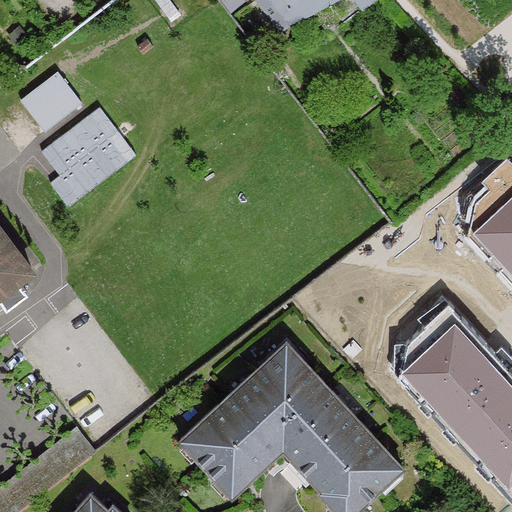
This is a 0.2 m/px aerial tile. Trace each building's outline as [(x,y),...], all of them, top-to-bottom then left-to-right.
[(261,0),(286,28),(317,0),(261,0)] [(84,99),(60,67),(23,95),(47,127),(84,99)] [(104,103),(44,148),(63,173),(54,179),(73,204),(142,153),(104,103)] [(486,187),(511,164),(505,157),(461,196),(458,218),(467,225),(472,202),(486,187)] [(511,163),(511,164),(486,187),(472,202),(467,225),(465,234),(486,256),(490,252),(502,265),(497,270),(511,285),(511,163)] [(33,268),(0,225),(0,297),(6,304),(27,288),(20,278),(33,268)] [(490,252),(486,256),(480,261),(492,274),(497,270),(502,265),(490,252)] [(423,325),(447,303),(438,293),(418,320),(423,325)] [(511,374),(447,303),(423,325),(402,343),(396,378),(417,401),(424,395),(435,408),(429,413),(442,427),(449,421),(460,435),(454,440),(475,464),(482,457),(496,473),(490,478),(511,502),(511,374)] [(396,378),(402,343),(398,341),(386,369),(395,380),(396,378)] [(261,375),(289,349),(284,344),(256,370),(261,375)] [(297,458),(315,478),(325,488),(324,490),(343,511),(355,511),(406,467),(307,361),(303,364),(289,349),(261,375),(256,370),(183,438),(235,494),(287,447),(297,458)] [(424,395),(417,401),(414,404),(425,417),(429,413),(435,408),(424,395)] [(449,421),(442,427),(437,432),(449,445),(454,440),(460,435),(449,421)] [(19,511),(97,451),(79,428),(0,489),(0,511),(19,511)] [(482,457),(475,464),(471,466),(485,483),(490,478),(496,473),(482,457)] [(315,478),(297,458),(289,465),(288,467),(306,486),(315,478)] [(126,511),(117,502),(111,508),(93,492),(75,511),(126,511)]
